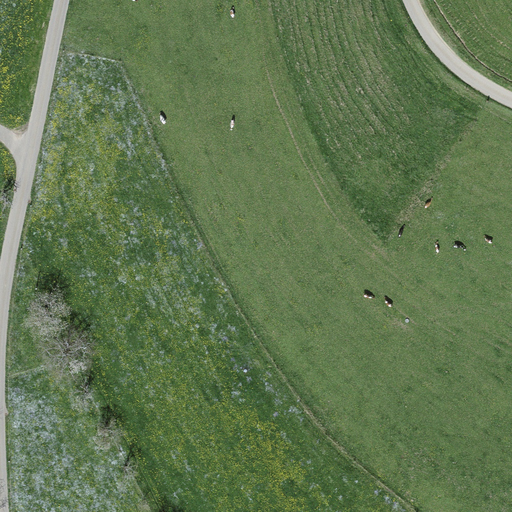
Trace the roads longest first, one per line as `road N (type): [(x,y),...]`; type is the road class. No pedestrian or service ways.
road 1 (track): [(0,332),(9,246),(61,0)]
road 2 (track): [(511,98),(461,68),(409,0)]
